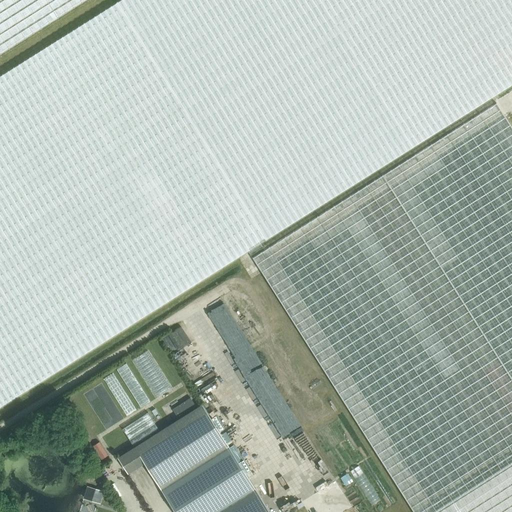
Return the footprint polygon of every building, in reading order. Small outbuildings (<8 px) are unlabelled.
[(511,0),(121,0),(0,76),(0,406),(511,84),(511,0)] [(0,0),(0,54),(85,0),(0,0)] [(434,511),(511,463),(511,129),(498,108),(494,102),(263,248),(260,243),(248,251),(254,261),(259,269),(413,511),(434,511)] [(294,353),(285,358),(288,363),(297,358),(294,353)] [(226,432),(221,435),(220,433),(224,430),(215,417),(211,419),(202,405),(118,459),(127,474),(144,463),(174,511),(269,511),(261,499),(246,474),(250,472),(243,461),(239,463),(227,444),(231,441),(226,432)] [(122,430),(133,446),(158,430),(148,413),(122,430)] [(283,427),(286,432),(301,424),(298,419),(283,427)] [(511,511),(511,463),(434,511),(511,511)] [(123,503),(127,500),(112,478),(108,481),(123,503)] [(325,479),(314,484),(317,490),(328,486),(325,479)]
